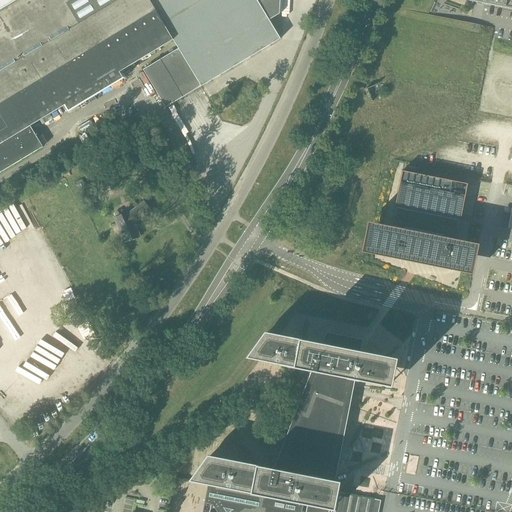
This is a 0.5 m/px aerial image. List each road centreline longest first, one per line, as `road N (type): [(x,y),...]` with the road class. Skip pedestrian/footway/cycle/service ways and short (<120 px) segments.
road 1 (secondary): [(16,511),(124,416),(237,267),(296,176),(373,0)]
road 2 (unclassified): [(0,491),(118,372),(189,282),(258,166),(329,0)]
road 3 (unknown): [(0,178),(77,118),(113,105),(137,109),(166,129),(239,202)]
